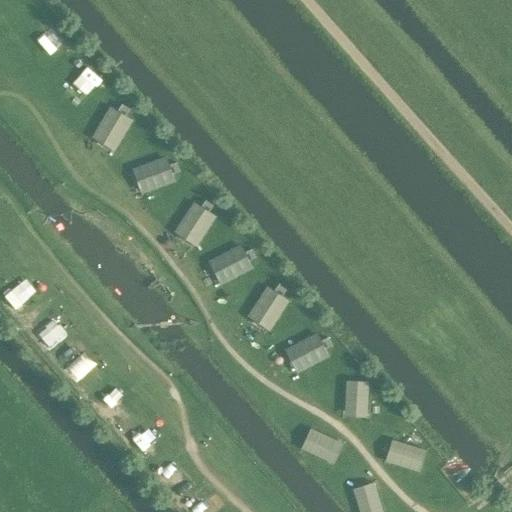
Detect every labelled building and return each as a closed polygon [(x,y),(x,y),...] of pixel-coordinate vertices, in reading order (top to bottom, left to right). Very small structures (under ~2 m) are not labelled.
[(111,110),(92,138),(114,152),(132,121),(111,110)] [(166,154),(132,171),(143,192),(177,177),(166,154)] [(194,204),(175,233),(197,247),(214,216),(194,204)] [(240,247),(206,264),(218,286),(252,270),(240,247)] [(36,269),(2,286),(14,307),(48,292),(36,269)] [(268,289),(249,317),(272,331),(289,300),(268,289)] [(62,312),(43,341),(65,355),(82,324),(62,312)] [(318,332),(283,349),(295,371),(329,355),(318,332)] [(109,361),(75,378),(86,400),(120,385),(109,361)] [(341,380),(338,416),(365,418),(367,382),(341,380)] [(134,403),(115,431),(138,445),(155,414),(134,403)] [(197,442),(222,469),(238,455),(213,427),(197,442)] [(303,450),(336,460),(341,442),(308,432),(303,450)] [(388,461),(421,471),(427,453),(393,443),(388,461)] [(166,488),(187,511),(194,511),(207,501),(182,474),(166,488)] [(350,491),(356,511),(386,511),(378,482),(350,491)]
